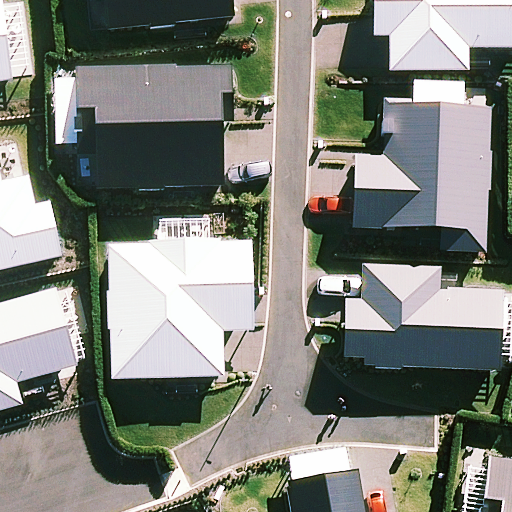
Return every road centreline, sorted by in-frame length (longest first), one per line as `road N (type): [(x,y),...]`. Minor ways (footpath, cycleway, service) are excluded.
road 1 (residential): [(287,420),(294,0)]
road 2 (residential): [(54,511),(216,459),(287,420)]
